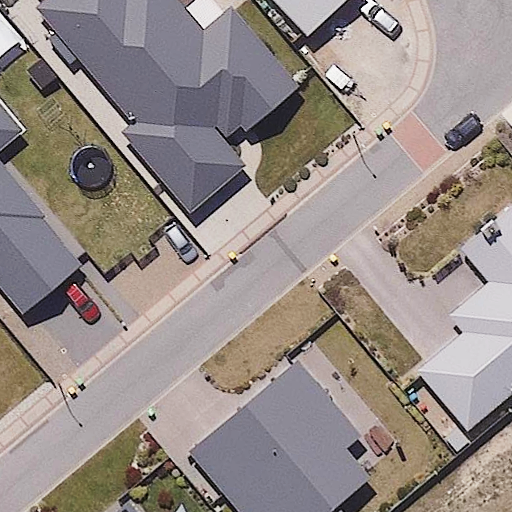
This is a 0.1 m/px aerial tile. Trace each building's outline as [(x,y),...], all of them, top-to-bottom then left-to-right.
[(124,0),(56,0),(33,18),(192,206),(241,172),(213,137),(280,90),(223,14),(197,41),(166,0),(126,0),(125,1),(124,0)] [(277,0),(304,31),(341,0),(277,0)] [(0,278),(26,307),(76,263),(0,173),(0,278)] [(415,366),(466,426),(511,385),(511,203),(465,242),(505,296),(415,366)] [(288,376),(187,458),(234,511),(347,511),(368,495),(338,461),(361,442),(288,376)]
